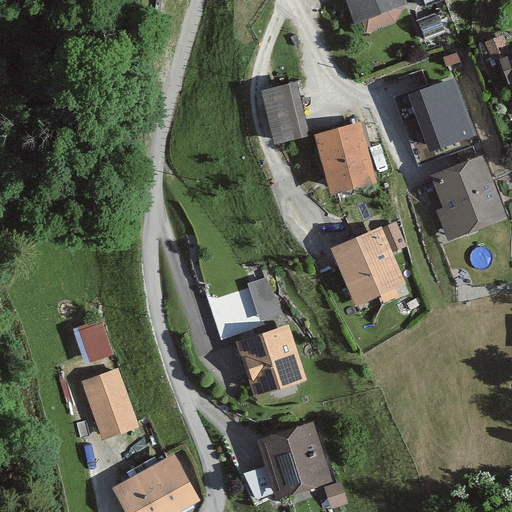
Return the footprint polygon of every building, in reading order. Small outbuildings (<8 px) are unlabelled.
[(401,0),(347,0),(357,26),(405,10),(401,0)] [(437,0),(435,0),(420,6),(416,14),(426,42),(450,33),(437,0)] [(424,77),(390,89),(417,164),(473,144),(468,131),(450,81),(428,89),(424,77)] [(297,88),(296,86),(288,89),(261,97),(276,147),(303,138),(312,136),(311,134),(297,88)] [(365,125),(319,135),(326,167),(333,198),(379,188),(365,125)] [(426,181),(448,242),(510,219),(496,183),(486,157),(426,181)] [(396,227),(381,233),(389,251),(404,245),(396,227)] [(351,243),(332,251),(357,312),(406,292),(389,251),(381,233),(381,231),(356,241),(351,243)] [(265,277),(207,299),(222,338),(280,316),(265,277)] [(81,323),(91,358),(115,351),(106,317),(81,323)] [(287,329),(238,347),(257,399),(304,381),(287,329)] [(117,372),(81,384),(104,446),(139,432),(117,372)] [(313,424),(260,440),(278,502),(331,486),(313,424)] [(175,457),(113,489),(124,511),(177,511),(200,499),(175,457)] [(329,503),(331,510),(346,506),(344,498),(341,490),(326,494),(329,503)]
